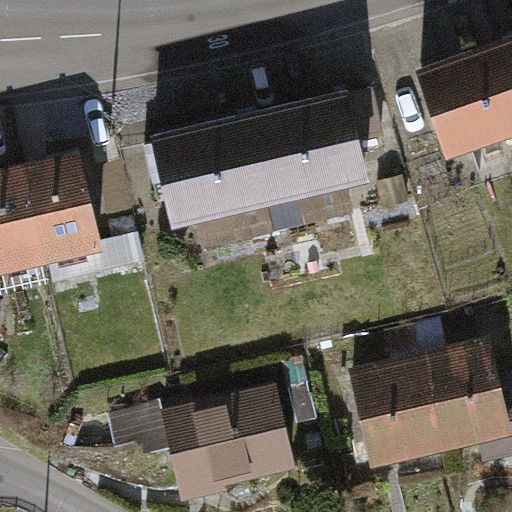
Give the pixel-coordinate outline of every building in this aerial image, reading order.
[(511,126),(511,28),(400,67),(430,155),(511,126)] [(334,93),(143,137),(163,225),(354,181),(334,93)] [(68,152),(0,166),(0,267),(88,249),(68,152)] [(479,338),(341,367),(361,461),(499,433),(479,338)] [(263,385),(152,410),(172,499),(283,474),(263,385)]
